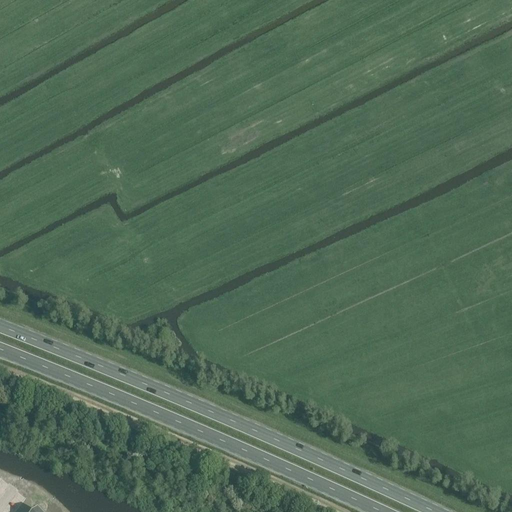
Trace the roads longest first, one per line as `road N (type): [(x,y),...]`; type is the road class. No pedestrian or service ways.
road 1 (primary): [(436,511),(0,326)]
road 2 (primary): [(0,349),(382,511)]
